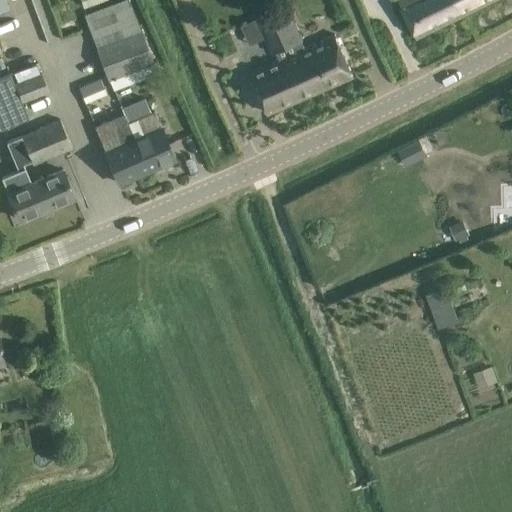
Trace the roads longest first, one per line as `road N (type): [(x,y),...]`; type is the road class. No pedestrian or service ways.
road 1 (unclassified): [(0,272),(119,231),(511,52)]
road 2 (unknown): [(119,231),(38,0)]
